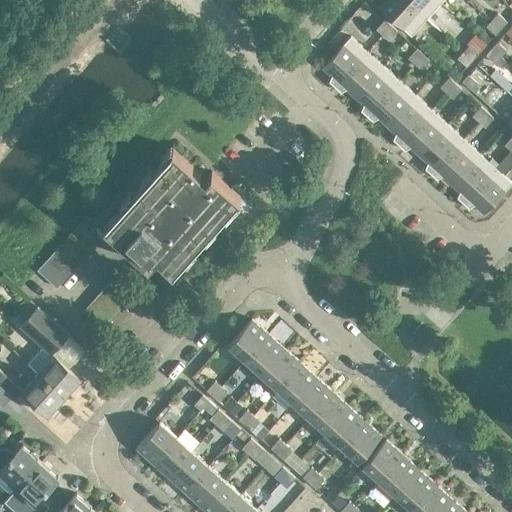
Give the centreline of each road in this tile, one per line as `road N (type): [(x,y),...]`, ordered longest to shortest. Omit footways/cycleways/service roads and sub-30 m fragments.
road 1 (residential): [(155,511),(117,477),(115,431),(256,281),(297,273)]
road 2 (residential): [(511,495),(304,300),(297,273)]
road 3 (residential): [(297,273),(342,148),(336,131),(274,69)]
road 4 (residential): [(395,190),(465,248),(490,253),(511,230)]
